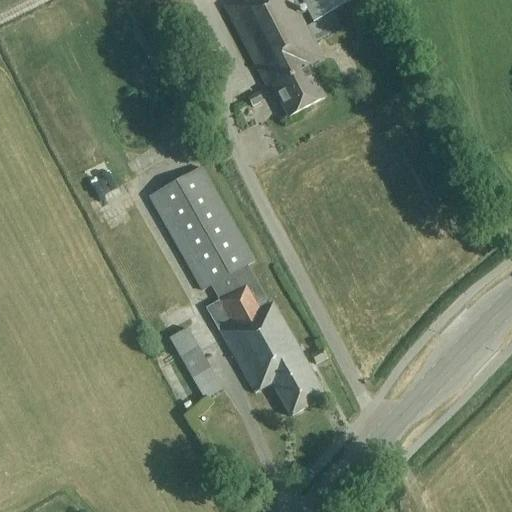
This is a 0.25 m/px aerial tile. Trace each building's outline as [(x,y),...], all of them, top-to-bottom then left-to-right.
[(323,61),(314,44),(306,30),(289,0),(239,0),(224,8),(269,91),(272,89),(288,118),(323,99),(307,69),(323,61)] [(306,30),(314,44),(340,31),(332,15),(360,0),(297,0),(312,27),(306,30)] [(256,94),(244,100),(249,110),(261,104),(256,94)] [(124,168),(107,175),(111,185),(129,178),(124,168)] [(290,419),(326,399),(273,305),(268,308),(265,303),(267,301),(248,267),(256,262),(204,170),(152,199),(204,291),(212,287),(221,303),(208,311),(255,395),(272,386),(290,419)] [(207,319),(188,331),(223,388),(242,376),(207,319)] [(309,358),(314,368),(326,362),(320,352),(309,358)]
